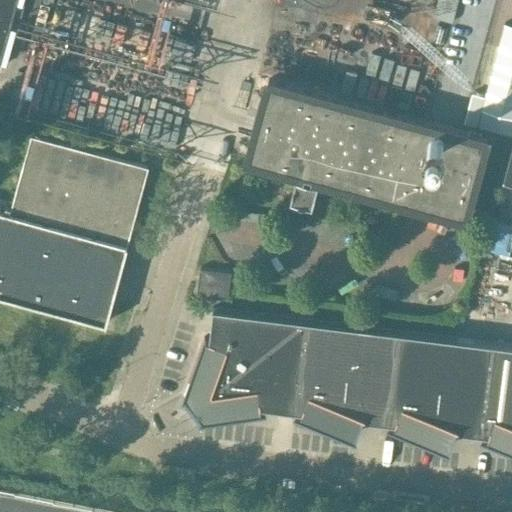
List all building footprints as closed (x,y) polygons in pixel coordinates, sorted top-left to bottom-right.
[(0,0),(0,63),(17,0),(0,0)] [(511,24),(506,23),(483,108),(511,115),(511,24)] [(270,72),(258,114),(287,121),(298,79),(270,72)] [(298,79),(287,121),(308,127),(320,85),(298,79)] [(320,85),(308,127),(329,133),(341,91),(320,85)] [(341,91),(329,133),(351,139),(362,97),(341,91)] [(362,97),(351,139),(372,144),(383,102),(362,97)] [(383,102),(372,144),(393,150),(404,108),(383,102)] [(5,106),(0,126),(0,146),(14,150),(25,112),(5,106)] [(404,108),(393,150),(414,156),(426,114),(404,108)] [(25,112),(14,150),(34,155),(44,117),(25,112)] [(426,114),(414,156),(436,161),(447,120),(426,114)] [(44,117),(34,155),(53,161),(63,122),(44,117)] [(447,120),(436,161),(457,167),(468,125),(447,120)] [(63,122),(53,161),(72,166),(83,127),(63,122)] [(468,125),(457,167),(478,173),(489,131),(468,125)] [(83,127),(72,166),(91,171),(102,133),(83,127)] [(489,131),(478,173),(500,179),(511,137),(489,131)] [(102,133),(91,171),(111,176),(121,138),(102,133)] [(121,138),(111,176),(130,182),(141,143),(121,138)] [(141,143),(130,182),(149,187),(160,148),(141,143)] [(511,147),(504,176),(503,178),(504,178),(507,179),(508,178),(511,178),(511,147)] [(261,180),(251,215),(272,220),(281,186),(261,180)] [(281,186),(272,220),(292,226),(301,191),(281,186)] [(301,191),(292,226),(312,231),(321,196),(301,191)] [(321,196),(312,231),(332,237),(341,202),(321,196)] [(341,202),(332,237),(352,242),(361,207),(341,202)] [(361,207),(352,242),(372,248),(382,213),(361,207)] [(382,213),(372,248),(392,253),(402,218),(382,213)] [(0,225),(0,247),(10,250),(10,248),(19,218),(3,214),(0,225)] [(251,215),(243,245),(264,250),(272,220),(251,215)] [(10,248),(10,250),(25,254),(26,251),(34,222),(19,218),(10,248)] [(402,218),(392,253),(412,258),(422,224),(402,218)] [(272,220),(264,250),(284,256),(292,226),(272,220)] [(26,251),(25,254),(41,259),(49,227),(34,222),(26,251)] [(422,224),(412,258),(432,264),(442,229),(422,224)] [(292,226),(284,256),(304,261),(312,231),(292,226)] [(49,227),(41,259),(56,263),(57,259),(65,231),(49,227)] [(442,229),(432,264),(452,269),(462,234),(442,229)] [(57,259),(56,263),(72,267),(80,235),(65,231),(57,259)] [(312,231),(304,261),(324,267),(332,237),(312,231)] [(462,234),(452,269),(473,275),(482,240),(462,234)] [(80,235),(72,267),(87,271),(88,268),(96,239),(80,235)] [(332,237),(324,267),(344,272),(352,242),(332,237)] [(88,268),(87,271),(118,280),(119,276),(127,248),(96,239),(88,268)] [(352,242),(344,272),(364,277),(372,248),(352,242)] [(0,286),(6,263),(10,250),(0,247),(0,286)] [(372,248),(364,277),(384,283),(392,253),(372,248)] [(6,263),(0,286),(0,293),(29,302),(36,275),(40,261),(41,259),(25,254),(10,250),(6,263)] [(392,253),(384,283),(404,288),(412,258),(392,253)] [(412,258),(404,288),(424,294),(432,264),(412,258)] [(36,275),(29,302),(60,310),(67,282),(71,269),(72,267),(56,263),(41,259),(40,261),(36,275)] [(432,264),(424,294),(444,299),(452,269),(432,264)] [(232,271),(201,266),(197,293),(228,297),(232,271)] [(67,282),(60,310),(107,323),(108,318),(118,280),(87,271),(72,267),(71,269),(67,282)] [(452,269),(444,299),(465,305),(473,275),(452,269)] [(511,342),(213,306),(209,338),(205,337),(204,336),(185,388),(186,388),(187,388),(208,415),(207,415),(207,416),(262,411),(262,409),(261,409),(261,405),(302,411),(301,415),(300,414),(299,415),(351,434),(351,433),(350,433),(356,417),(395,422),(394,426),(393,426),(393,427),(444,446),(445,445),(443,444),(449,429),(489,433),(487,437),(486,437),(486,438),(511,447),(511,342)]
